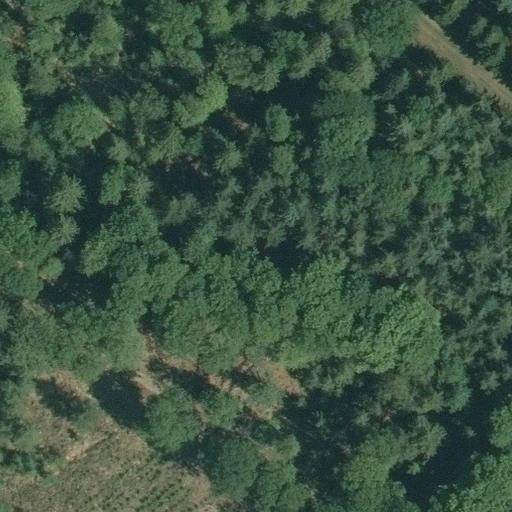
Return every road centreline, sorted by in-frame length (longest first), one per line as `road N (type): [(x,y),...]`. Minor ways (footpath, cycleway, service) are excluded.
road 1 (track): [(327,511),(0,293)]
road 2 (track): [(511,101),(392,0)]
